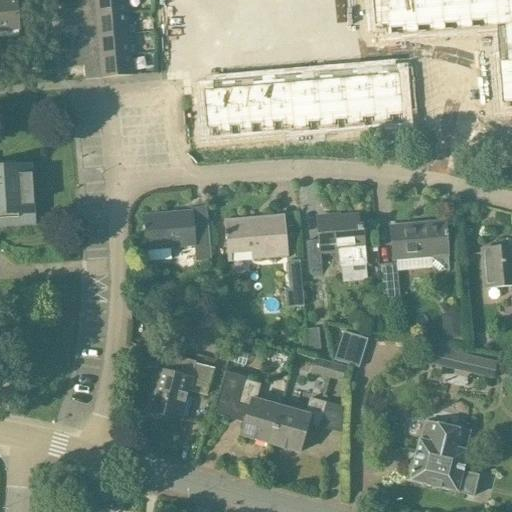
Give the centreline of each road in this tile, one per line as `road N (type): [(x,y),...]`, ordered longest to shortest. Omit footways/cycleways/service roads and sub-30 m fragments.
road 1 (residential): [(88,446),(116,335),(120,190),(180,176),(286,169),(430,181),(511,202)]
road 2 (tertiary): [(344,511),(88,446)]
